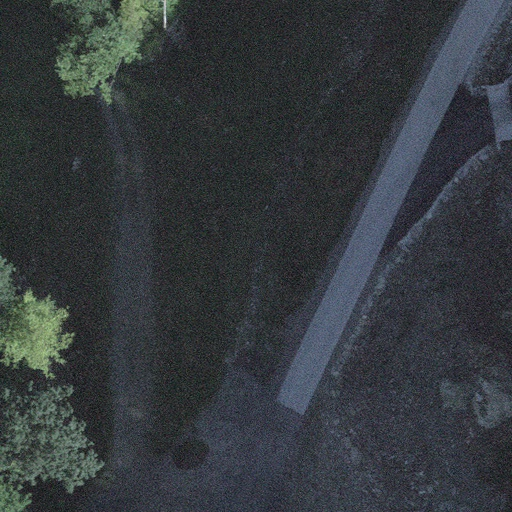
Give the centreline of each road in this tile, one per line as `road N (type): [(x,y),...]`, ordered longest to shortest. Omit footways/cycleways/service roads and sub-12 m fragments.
road 1 (track): [(409,132),(333,334),(240,511)]
road 2 (track): [(481,0),(409,132)]
